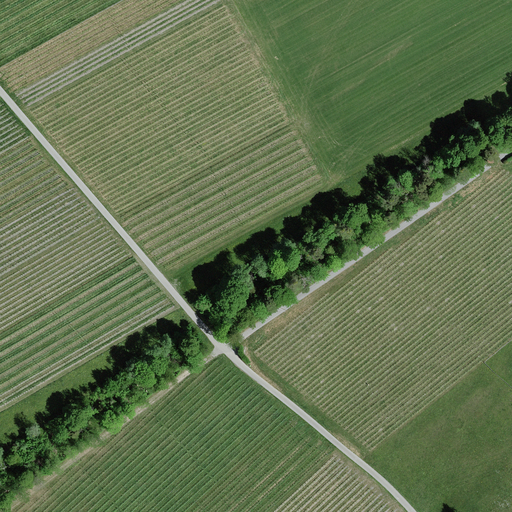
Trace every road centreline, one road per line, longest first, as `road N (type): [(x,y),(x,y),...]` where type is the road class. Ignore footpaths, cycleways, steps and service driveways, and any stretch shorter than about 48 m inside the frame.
road 1 (track): [(222,349),(511,153)]
road 2 (track): [(222,349),(0,88)]
road 3 (residential): [(411,511),(222,349)]
